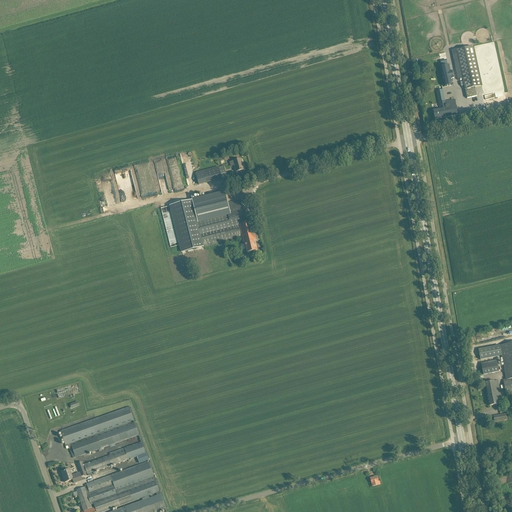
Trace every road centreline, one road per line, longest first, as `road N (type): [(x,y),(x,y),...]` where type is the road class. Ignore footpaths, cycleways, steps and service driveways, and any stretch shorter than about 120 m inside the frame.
road 1 (unclassified): [(471,439),(417,138)]
road 2 (primary): [(462,441),(408,141)]
road 3 (unclassified): [(453,443),(399,144)]
road 4 (unclassified): [(203,511),(453,443)]
road 5 (unclassified): [(399,144),(373,0)]
road 6 (primary): [(408,141),(382,0)]
road 7 (unclassified): [(417,138),(393,0)]
road 8 (unclassified): [(0,408),(21,408),(57,511)]
